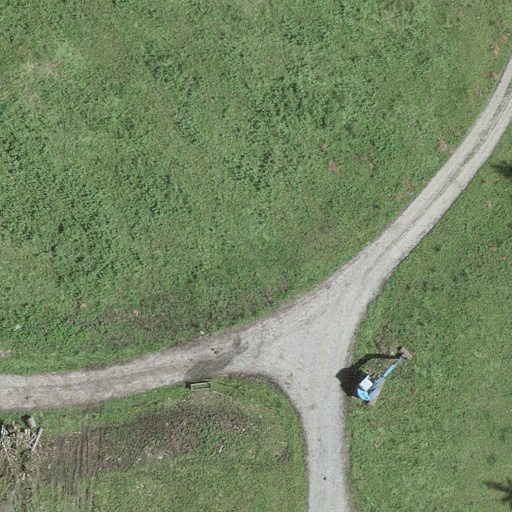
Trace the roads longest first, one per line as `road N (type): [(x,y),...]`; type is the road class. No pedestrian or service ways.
road 1 (track): [(511,90),(424,225),(305,329),(98,384),(0,391)]
road 2 (track): [(324,511),(325,429),(305,329)]
